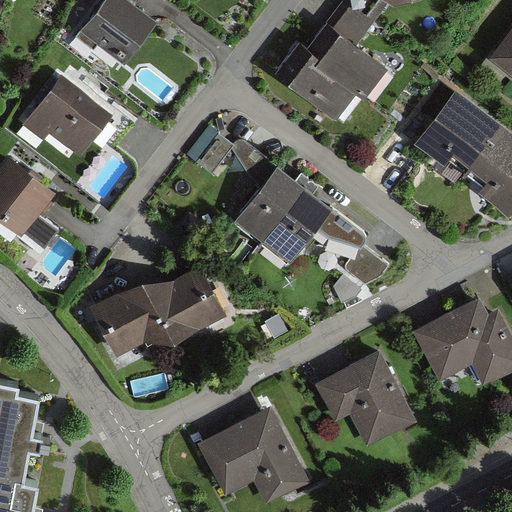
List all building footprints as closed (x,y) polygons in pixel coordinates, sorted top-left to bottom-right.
[(0,0),(0,14),(8,0),(0,0)] [(123,0),(101,0),(78,29),(121,63),(153,23),(123,0)] [(325,19),(306,47),(370,90),(376,94),(395,66),(325,19)] [(511,27),(489,59),(511,75),(511,27)] [(370,90),(306,47),(299,42),(279,70),(351,118),(370,90)] [(25,117),(46,132),(52,123),(82,145),(106,113),(54,76),(25,117)] [(464,166),(503,117),(456,81),(414,135),(445,159),(448,154),(464,166)] [(511,124),(503,117),(464,166),(484,182),(480,186),(508,208),(511,203),(511,124)] [(214,126),(192,151),(214,170),(236,145),(214,126)] [(0,165),(0,207),(23,225),(56,180),(13,148),(0,165)] [(327,208),(274,166),(230,221),(283,263),(310,230),(328,242),(356,249),(344,273),(363,289),(389,266),(361,246),(367,238),(327,208)] [(148,269),(172,329),(191,325),(229,307),(204,257),(177,270),(148,269)] [(172,329),(148,269),(91,300),(119,350),(149,334),(172,329)] [(475,299),(412,331),(436,378),(468,362),(480,384),(511,367),(511,348),(493,313),(484,317),(475,299)] [(377,353),(323,379),(338,411),(354,404),(371,439),(410,421),(377,353)] [(0,472),(25,477),(40,390),(19,386),(20,380),(0,376),(0,472)] [(273,399),(202,435),(228,486),(257,472),(269,495),(311,474),(273,399)] [(0,511),(32,511),(38,479),(25,477),(0,472),(0,511)]
